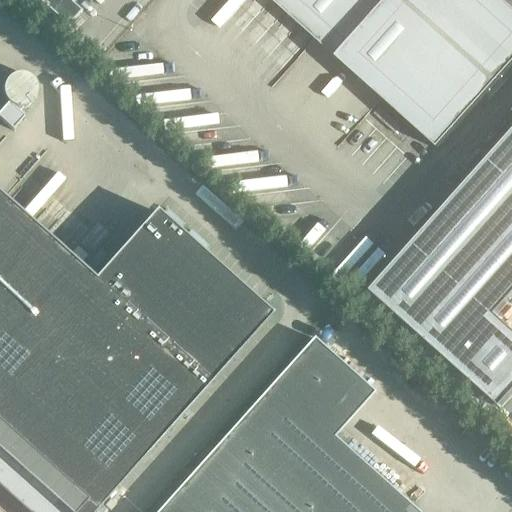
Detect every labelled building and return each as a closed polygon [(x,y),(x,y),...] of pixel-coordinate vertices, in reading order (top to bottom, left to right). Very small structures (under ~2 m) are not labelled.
[(35,0),(67,28),(81,13),(71,4),(74,0),(86,0),(90,3),(92,0),(35,0)] [(511,11),(499,0),(269,0),(437,150),(511,66),(511,11)] [(24,105),(34,105),(35,74),(6,73),(4,119),(23,120),(24,105)] [(511,133),(369,293),(500,410),(511,395),(511,331),(496,317),(511,298),(511,133)] [(0,489),(25,511),(95,511),(272,316),(156,212),(94,280),(0,195),(0,489)] [(402,511),(408,505),(319,425),(359,380),(313,339),(157,511),(402,511)]
